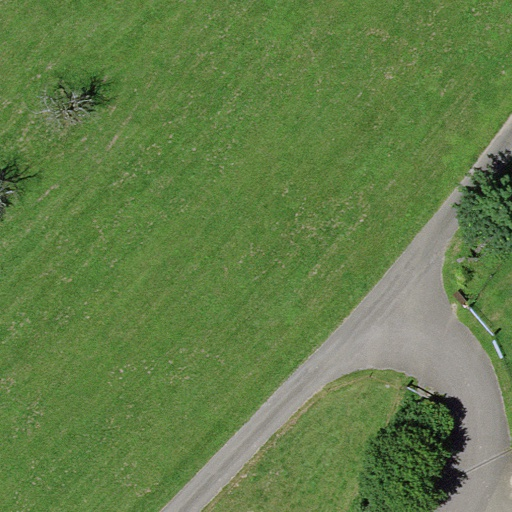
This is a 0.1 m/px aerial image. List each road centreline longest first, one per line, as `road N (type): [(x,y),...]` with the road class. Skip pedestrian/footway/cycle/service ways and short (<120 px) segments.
road 1 (unclassified): [(189,511),(382,313)]
road 2 (track): [(382,313),(511,142)]
